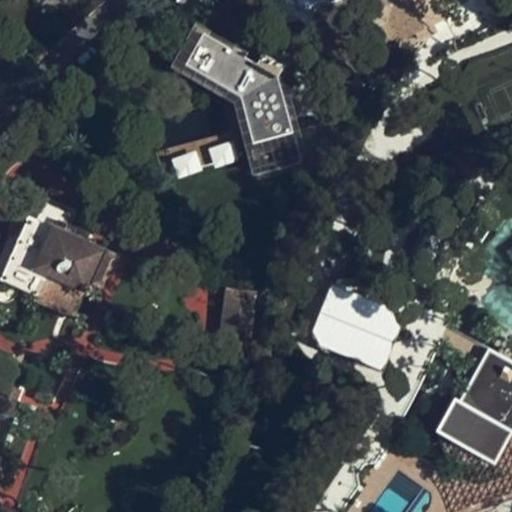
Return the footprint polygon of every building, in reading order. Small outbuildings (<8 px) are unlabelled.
[(45,17),(58,6),(53,0),(44,0),(37,7),(45,17)] [(389,20),(379,0),(365,0),(364,0),(377,26),(389,20)] [(432,25),(449,17),(440,0),(379,0),(389,20),(398,40),(416,32),(432,25)] [(469,0),(474,13),(494,6),(491,0),(469,0)] [(457,13),(449,17),(432,25),(435,32),(442,47),(467,35),(457,13)] [(435,32),(432,25),(416,32),(421,38),(435,32)] [(257,66),(205,38),(187,68),(228,91),(240,99),(243,108),(252,142),(292,132),(277,78),(283,66),(262,56),(257,66)] [(236,110),(243,108),(240,99),(228,91),(232,98),(236,110)] [(314,182),(330,154),(305,139),(289,168),(314,182)] [(70,217),(44,204),(35,223),(28,220),(0,279),(0,280),(34,297),(34,301),(72,318),(102,253),(71,239),(72,237),(62,232),(70,217)] [(310,340),(384,368),(405,314),(331,286),(310,340)] [(511,363),(490,351),(460,405),(456,402),(439,433),(511,474),(511,363)] [(0,410),(12,415),(21,390),(0,382),(0,410)]
